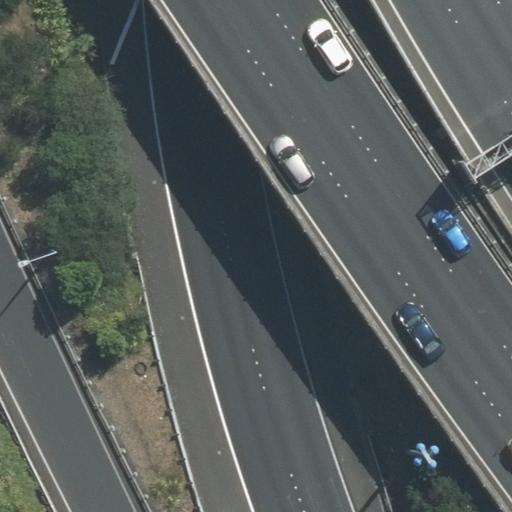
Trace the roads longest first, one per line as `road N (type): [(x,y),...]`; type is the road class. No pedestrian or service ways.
road 1 (motorway): [(309,511),(207,0)]
road 2 (motorway): [(511,348),(268,0)]
road 3 (motorway): [(107,511),(0,298)]
road 4 (motorway): [(447,0),(511,101)]
